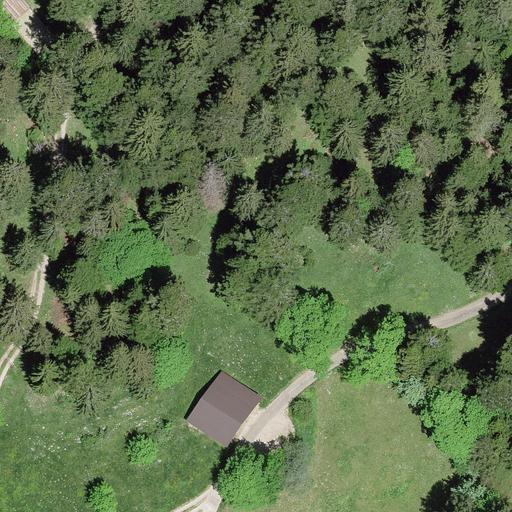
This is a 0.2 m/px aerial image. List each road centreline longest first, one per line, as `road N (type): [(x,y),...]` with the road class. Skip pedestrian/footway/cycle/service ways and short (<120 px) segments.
road 1 (track): [(209,511),(254,435),(309,379),(511,291)]
road 2 (track): [(95,0),(70,62),(25,298),(0,358)]
